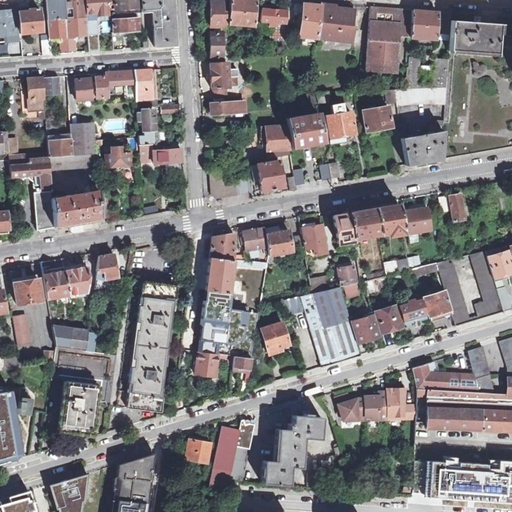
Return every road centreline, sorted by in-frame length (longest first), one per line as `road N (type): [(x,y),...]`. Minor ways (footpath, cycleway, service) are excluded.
road 1 (residential): [(511,324),(0,481)]
road 2 (residential): [(199,220),(511,163)]
road 3 (residential): [(0,256),(199,220)]
road 4 (residential): [(187,56),(0,71)]
road 5 (residential): [(234,502),(399,511)]
road 6 (residential): [(187,56),(199,220)]
road 7 (unknown): [(199,220),(184,360)]
